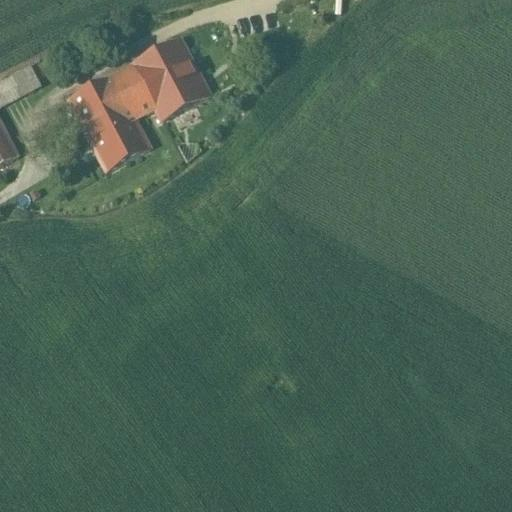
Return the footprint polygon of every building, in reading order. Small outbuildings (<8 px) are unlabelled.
[(181,46),(112,82),(134,124),(157,113),(162,124),(209,99),(181,46)] [(69,50),(67,50),(66,51),(65,53),(64,55),(65,57),(66,59),(68,59),(70,60),(72,59),(73,57),(74,55),(73,52),(71,51),(69,50)] [(30,69),(0,85),(0,111),(41,90),(30,69)] [(112,82),(68,104),(106,177),(150,154),(134,124),(112,82)] [(0,170),(18,161),(0,127),(0,170)]
